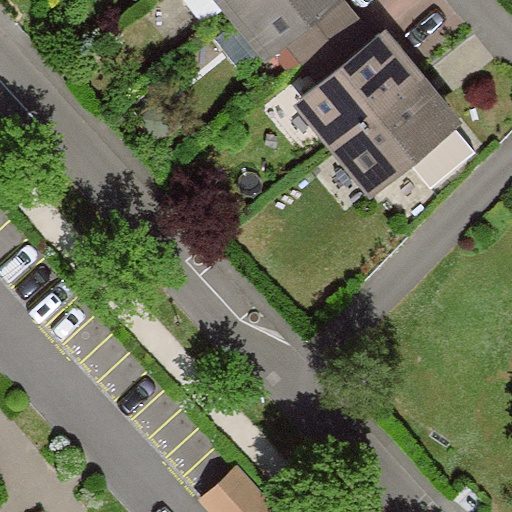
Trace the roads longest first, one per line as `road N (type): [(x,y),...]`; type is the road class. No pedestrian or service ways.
road 1 (residential): [(295,388),(0,59)]
road 2 (residential): [(295,388),(511,163)]
road 3 (residential): [(169,511),(0,325)]
road 4 (residential): [(408,511),(295,388)]
